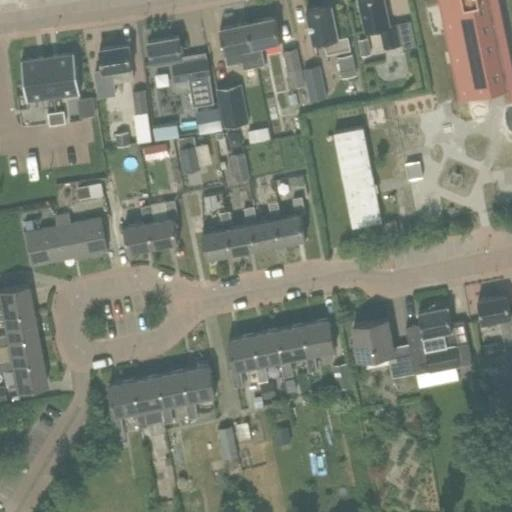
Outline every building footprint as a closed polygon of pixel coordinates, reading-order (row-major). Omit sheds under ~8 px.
[(410,20),(390,25),(384,0),(358,0),(365,31),(380,28),(384,48),(402,44),(403,49),(416,46),(410,20)] [(511,0),(438,0),(458,94),(506,84),(508,94),(511,93),(511,0)] [(338,38),(331,4),(306,10),(314,44),(325,41),(328,53),(350,48),(347,36),(338,38)] [(275,16),(247,21),(257,65),(265,64),(261,45),(280,41),(275,16)] [(247,21),(219,27),(224,53),(227,64),(242,61),(244,68),(247,67),(257,65),(253,47),(247,21)] [(173,59),(178,89),(190,87),(193,106),(215,102),(206,51),(182,55),(179,35),(149,40),(153,62),(173,59)] [(358,39),(362,55),(371,53),(368,37),(358,39)] [(99,48),(102,68),(94,69),(98,96),(116,93),(114,82),(134,79),(132,66),(133,65),(130,43),(99,48)] [(283,50),(291,86),(304,84),(297,47),(283,50)] [(74,52),(48,55),(54,95),(79,91),(79,92),(81,92),(75,51),(74,51),(74,52)] [(338,56),(342,77),(357,74),(353,53),(338,56)] [(23,58),(21,58),(28,100),(29,100),(29,99),(54,95),(48,55),(23,59),(23,58)] [(320,63),(303,67),(310,99),(327,96),(320,63)] [(216,87),(224,126),(249,121),(241,82),(216,87)] [(133,90),(136,113),(148,111),(145,89),(133,90)] [(271,93),(274,116),(292,114),(289,91),(271,93)] [(373,110),(377,127),(440,113),(436,96),(373,110)] [(200,133),(223,129),(219,106),(196,110),(200,133)] [(64,110),(56,111),(58,123),(66,122),(64,110)] [(58,123),(56,111),(48,112),(50,124),(58,123)] [(155,139),(179,136),(177,120),(153,124),(155,139)] [(334,131),(353,226),(382,220),(363,125),(334,131)] [(116,132),(118,146),(130,144),(128,130),(116,132)] [(178,138),(183,171),(200,168),(194,135),(178,138)] [(167,139),(156,141),(158,153),(169,151),(167,139)] [(231,153),(236,179),(250,177),(245,151),(231,153)] [(288,176),(290,185),(304,182),(303,174),(288,176)] [(264,183),(265,189),(270,191),(275,187),(273,181),(268,179),(264,183)] [(103,193),(101,182),(90,185),(92,195),(103,193)] [(216,192),(205,194),(207,206),(218,203),(216,192)] [(296,213),(281,216),(277,217),(282,242),(306,237),(302,214),(306,213),(302,195),(293,197),(296,213)] [(169,217),(154,220),(148,221),(153,245),(178,240),(173,217),(178,217),(175,199),(166,201),(169,217)] [(252,222),(257,246),(282,242),(277,217),(281,216),(278,200),(268,202),(271,218),(257,221),(252,222)] [(148,221),(154,220),(151,204),(141,206),(144,222),(123,226),(128,250),(153,245),(148,221)] [(254,204),(244,207),(247,223),(233,226),(227,227),(232,251),(257,246),(252,222),(257,221),(254,204)] [(207,256),(232,251),(227,227),(233,226),(230,210),(220,212),(223,228),(202,232),(207,256)] [(70,212),(55,215),(63,257),(107,249),(100,216),(72,222),(70,212)] [(57,225),(26,231),(33,263),(63,257),(57,225)] [(2,314),(32,309),(28,284),(0,289),(0,306),(1,310),(2,314)] [(511,343),(511,311),(510,312),(506,293),(478,298),(483,322),(500,319),(505,344),(511,343)] [(452,323),(449,305),(418,312),(420,323),(405,326),(409,342),(414,372),(415,373),(472,362),(464,320),(452,323)] [(6,339),(37,334),(32,309),(2,314),(1,310),(0,309),(0,319),(2,319),(5,335),(6,339)] [(308,371),(314,370),(317,369),(314,352),(335,347),(329,317),(304,323),(310,352),(305,353),(308,371)] [(409,342),(393,345),(388,317),(354,324),(356,337),(354,338),(358,358),(388,352),(393,376),(414,372),(409,342)] [(283,376),(288,375),(293,374),(290,357),(305,353),(310,352),(304,323),(279,328),(285,358),(280,359),(283,376)] [(259,381),(263,380),(268,379),(264,362),(280,359),(285,358),(279,328),(254,333),(260,363),(255,364),(259,381)] [(240,367),(255,364),(260,363),(254,333),(228,338),(234,367),(230,368),(234,387),(243,385),(240,367)] [(11,364),(41,359),(37,334),(6,339),(5,335),(0,335),(0,344),(7,344),(10,359),(11,364)] [(46,384),(41,359),(11,364),(10,359),(0,360),(0,370),(12,368),(16,389),(46,384)] [(341,388),(343,400),(354,398),(347,361),(333,364),(338,388),(341,388)] [(190,399),(185,400),(188,418),(197,416),(194,398),(215,394),(209,364),(184,369),(190,399)] [(165,404),(160,405),(164,422),(173,421),(169,403),(185,400),(190,399),(184,369),(159,374),(165,404)] [(144,408),(160,405),(165,404),(159,374),(134,379),(140,409),(135,410),(139,427),(148,426),(144,408)] [(494,379),(496,392),(511,388),(509,376),(494,379)] [(481,388),(479,378),(471,379),(472,389),(481,388)] [(140,409),(134,379),(109,384),(115,413),(110,414),(114,432),(123,430),(119,413),(135,410),(140,409)] [(273,382),(262,385),(265,398),(275,396),(273,382)] [(219,427),(225,458),(238,456),(232,425),(219,427)] [(277,430),(279,443),(290,441),(288,427),(277,430)] [(121,450),(119,440),(110,441),(112,452),(121,450)]
